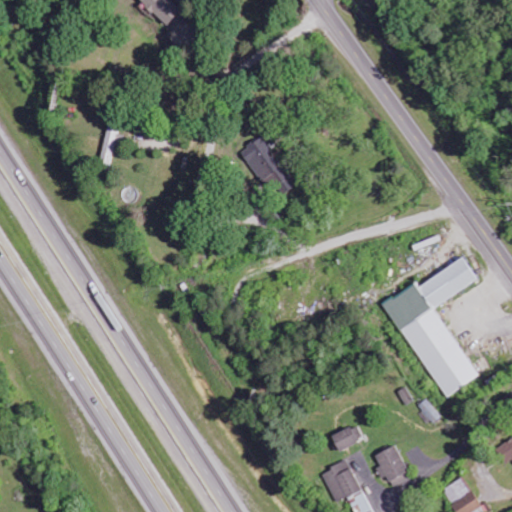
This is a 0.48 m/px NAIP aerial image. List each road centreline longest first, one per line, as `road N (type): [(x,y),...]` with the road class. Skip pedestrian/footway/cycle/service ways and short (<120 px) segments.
road 1 (motorway): [(224,511),(0,162)]
road 2 (primary): [(511,269),(318,0)]
road 3 (motorway): [(0,243),(172,511)]
